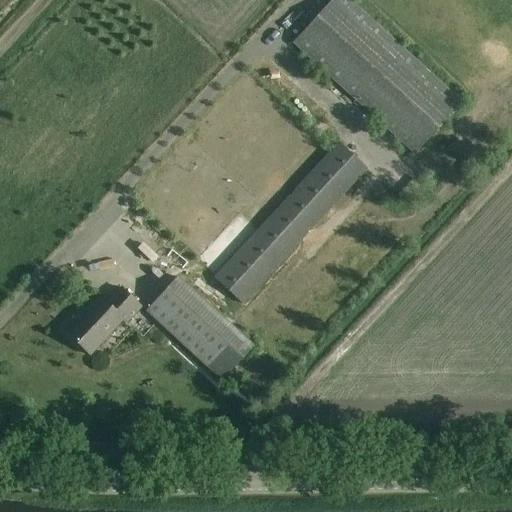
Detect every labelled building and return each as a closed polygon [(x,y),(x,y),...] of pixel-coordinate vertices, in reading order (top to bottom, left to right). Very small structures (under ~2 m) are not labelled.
[(416,154),(463,103),(351,0),(333,0),(294,42),(416,154)] [(245,305),(369,169),(339,142),(215,278),(245,305)] [(125,250),(150,276),(169,258),(144,231),(125,250)] [(221,384),(256,346),(180,276),(145,313),(221,384)] [(140,308),(120,290),(106,305),(98,296),(63,333),(89,357),(122,321),(126,324),(140,308)]
